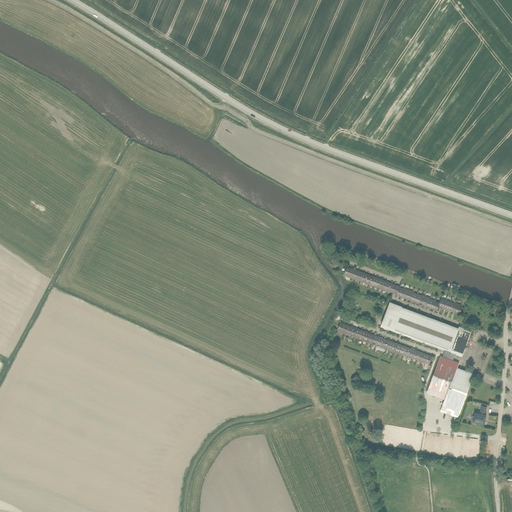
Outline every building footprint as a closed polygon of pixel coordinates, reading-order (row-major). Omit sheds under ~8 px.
[(435,301),(342,266),(339,274),(433,310),(434,307),(456,314),(459,305),(436,298),(435,301)] [(452,328),(386,304),(379,322),(443,346),(440,354),(446,356),(448,353),(458,357),(469,329),(454,324),(452,328)] [(425,364),(428,355),(335,321),(331,330),(425,364)] [(455,362),(435,354),(422,392),(440,399),(436,410),(453,416),(469,373),(453,367),(455,362)] [(481,406),(476,405),(475,412),(469,411),(467,421),(481,423),(482,415),(479,415),(481,406)]
